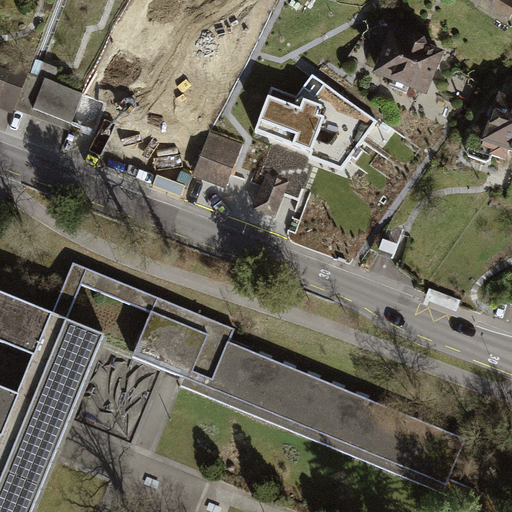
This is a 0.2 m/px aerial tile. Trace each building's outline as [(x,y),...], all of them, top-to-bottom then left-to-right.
[(191,0),(247,24),(257,0),(191,0)] [(511,5),(503,0),(486,0),(480,10),(509,29),(511,24),(511,5)] [(448,59),(394,36),(376,79),(387,84),(383,95),(412,107),(416,96),(430,102),(448,59)] [(96,134),(108,103),(56,83),(62,69),(54,67),(44,63),(39,77),(28,73),(16,104),(31,109),(96,134)] [(9,73),(0,69),(0,105),(13,110),(16,104),(28,73),(11,66),(9,73)] [(379,124),(312,76),(297,99),(271,89),(255,134),(312,155),(321,129),(341,136),(331,148),(351,163),(353,158),(358,161),(364,152),(360,149),(379,124)] [(511,99),(503,97),(485,152),(502,158),(499,167),(511,171),(511,99)] [(232,181),(241,156),(208,145),(199,170),(232,181)] [(292,178),(270,170),(255,214),(278,221),(292,178)] [(53,316),(67,322),(82,286),(151,314),(133,359),(185,380),(181,387),(445,493),(448,487),(451,480),(466,440),(230,344),(235,330),(74,264),(53,316)] [(0,294),(0,511),(32,511),(63,439),(104,337),(67,322),(53,316),(0,294)] [(491,511),(511,511),(511,504),(451,480),(448,487),(445,493),(491,511)]
